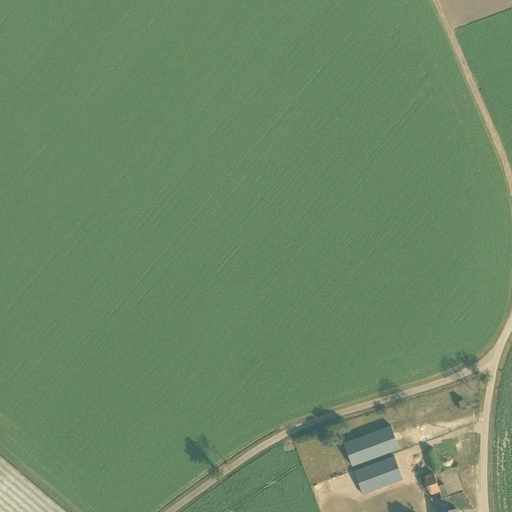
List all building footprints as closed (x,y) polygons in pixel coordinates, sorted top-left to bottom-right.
[(391,426),(344,443),(353,466),(364,462),(370,459),(393,450),(399,448),(391,426)] [(0,511),(67,511),(0,455),(0,511)] [(394,456),(354,471),(363,494),(402,479),(394,456)] [(361,497),(366,511),(382,511),(439,492),(432,472),(361,497)] [(317,511),(336,511),(325,482),(309,487),(317,511)] [(449,509),(448,498),(440,500),(442,510),(440,511),(439,511),(456,511),(456,509),(449,509)]
